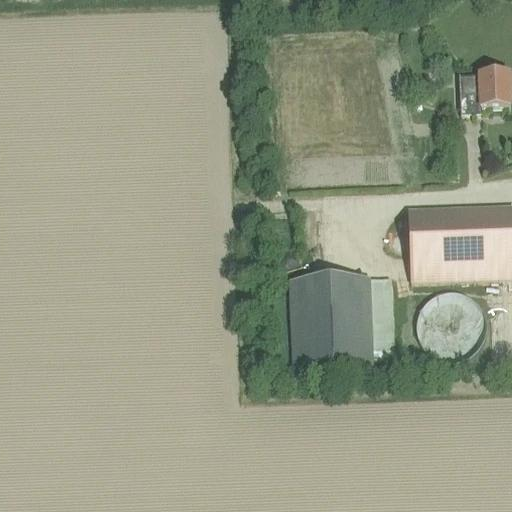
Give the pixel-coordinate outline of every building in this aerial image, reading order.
[(475,114),(510,113),(508,78),(479,79),(479,82),(458,83),(460,121),(476,120),(475,114)] [(411,289),(511,285),(511,212),(408,216),(411,289)] [(292,375),(372,372),(369,283),(289,286),(292,375)] [(372,318),(388,317),(387,288),(371,288),(372,318)] [(461,300),(451,298),(441,300),(432,304),(424,311),(419,319),(416,329),(416,339),(419,349),(425,357),(433,364),(442,367),(452,369),(462,367),(471,363),(478,356),(484,348),(486,338),(486,328),(483,318),(478,310),(470,304),(461,300)]
